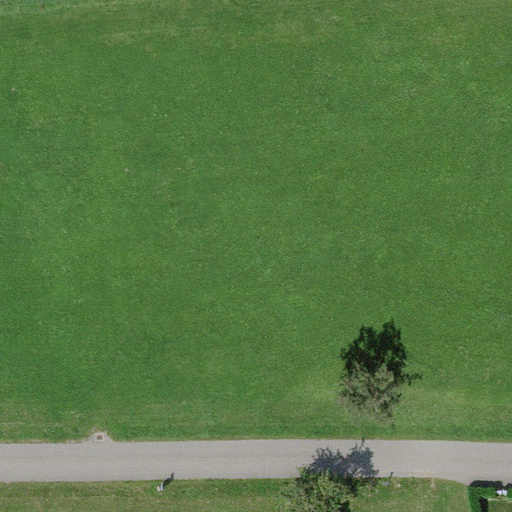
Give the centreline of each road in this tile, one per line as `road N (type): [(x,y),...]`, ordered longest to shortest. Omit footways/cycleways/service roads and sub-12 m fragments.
road 1 (unclassified): [(389,467),(0,468)]
road 2 (residential): [(511,472),(389,467)]
